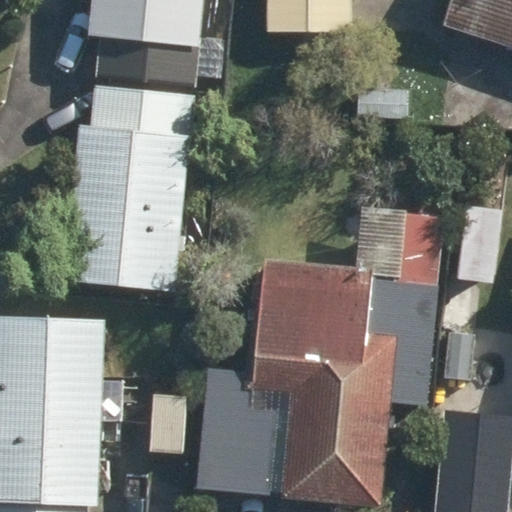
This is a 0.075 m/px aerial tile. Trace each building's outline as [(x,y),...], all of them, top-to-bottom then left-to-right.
[(99,85),(198,94),(206,0),(92,0),(89,42),(103,44),(99,85)] [(267,0),(267,41),(355,41),(355,0),(267,0)] [(511,0),(452,0),(441,35),(511,57),(511,0)] [(65,292),(176,303),(196,106),(97,97),(93,138),(81,138),(65,292)] [(361,125),(407,126),(407,98),(361,97),(361,125)] [(196,498),(368,511),(382,511),(391,413),(429,416),(445,227),(401,223),(396,291),(372,290),(374,278),(264,268),(260,332),(253,332),(249,378),(207,374),(196,498)] [(437,388),(463,390),(473,287),(447,283),(437,388)] [(0,511),(99,511),(105,331),(0,326),(0,511)] [(438,511),(510,511),(511,488),(511,424),(445,419),(438,511)]
